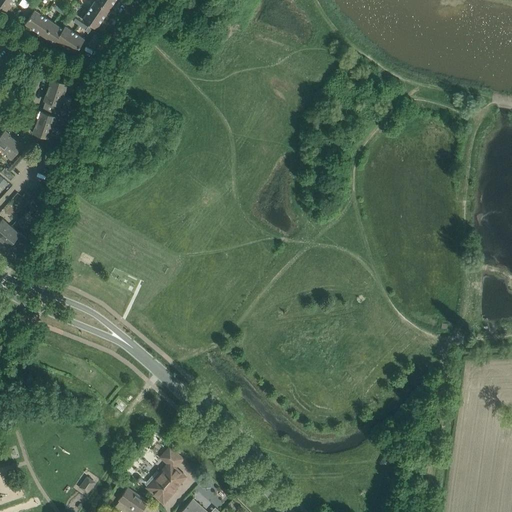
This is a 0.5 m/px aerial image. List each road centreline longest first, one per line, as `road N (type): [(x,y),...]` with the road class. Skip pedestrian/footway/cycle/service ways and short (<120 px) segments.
road 1 (tertiary): [(282,511),(218,430),(133,350)]
road 2 (tertiary): [(133,350),(95,315),(0,274)]
road 3 (tertiary): [(0,285),(133,350)]
road 4 (residential): [(46,58),(92,70),(134,0)]
